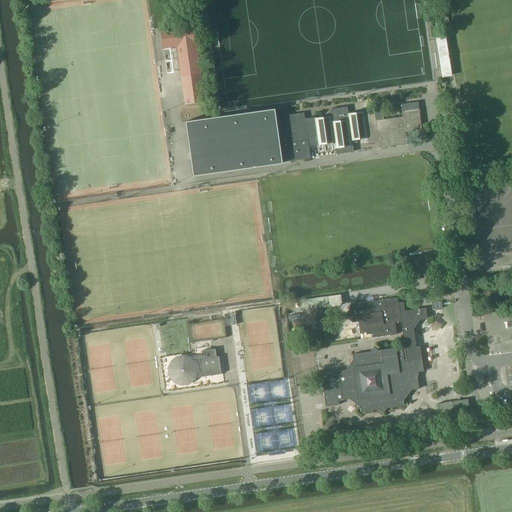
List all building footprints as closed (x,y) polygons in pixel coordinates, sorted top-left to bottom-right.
[(193,25),(161,30),(164,48),(177,46),(186,104),(204,101),(193,25)] [(436,38),(442,78),(452,76),(446,36),(436,38)] [(418,101),(401,104),(402,111),(419,108),(418,101)] [(367,138),(368,144),(379,143),(380,148),(407,144),(406,132),(422,130),(419,108),(402,111),(403,116),(384,119),(382,109),(374,110),(375,112),(365,114),(364,111),(348,114),(347,106),(330,108),(331,116),(315,118),(314,117),(305,118),(304,113),(276,117),(280,144),(308,140),(309,146),(319,144),(319,145),(335,143),(337,154),(354,152),(352,140),(367,138)] [(310,158),(309,146),(308,140),(280,144),(276,117),(275,109),(186,121),(194,176),(282,163),(282,162),(310,158)] [(301,300),(303,311),(342,305),(341,295),(329,296),(301,300)] [(395,322),(401,321),(402,321),(400,306),(399,302),(398,302),(398,297),(349,304),(352,322),(358,322),(360,333),(372,332),(373,338),(397,334),(395,322)] [(379,350),(374,346),(370,352),(353,354),(353,359),(345,370),(321,373),(326,407),(339,405),(338,400),(342,400),(349,399),(360,407),(361,412),(378,409),(383,413),(387,408),(405,405),(404,400),(412,390),(419,389),(417,377),(419,377),(418,372),(424,371),(422,359),(420,346),(416,347),(414,329),(420,320),(428,319),(426,308),(405,311),(404,306),(400,306),(402,321),(401,321),(405,348),(403,349),(402,347),(379,350)] [(202,354),(191,356),(178,358),(172,362),(170,368),(171,375),(175,380),(182,383),(188,382),(194,378),(222,374),(219,356),(217,356),(216,348),(202,350),(202,354)] [(468,399),(437,404),(436,404),(439,424),(471,419),(468,399)]
